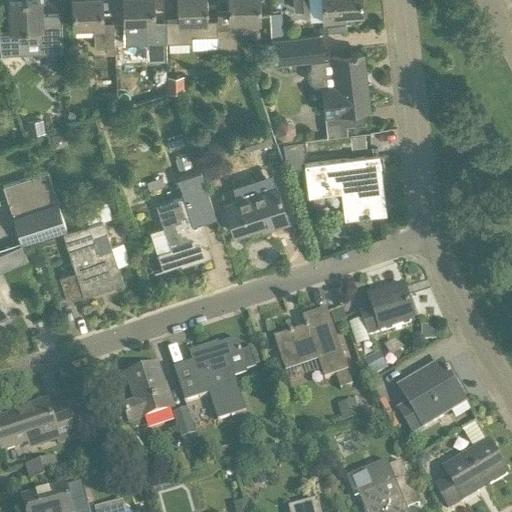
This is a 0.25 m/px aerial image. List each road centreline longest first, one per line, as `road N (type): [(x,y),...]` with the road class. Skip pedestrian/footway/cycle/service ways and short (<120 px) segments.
road 1 (residential): [(0,384),(172,332),(430,236)]
road 2 (residential): [(430,236),(403,0)]
road 3 (residential): [(511,398),(430,236)]
